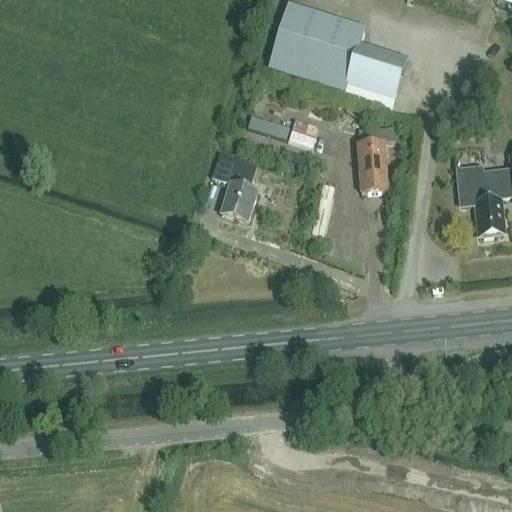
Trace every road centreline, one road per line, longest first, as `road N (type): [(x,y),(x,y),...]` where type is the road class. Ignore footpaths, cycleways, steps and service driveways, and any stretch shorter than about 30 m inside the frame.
road 1 (unclassified): [(0,451),(324,419),(511,358)]
road 2 (primary): [(0,372),(511,321)]
